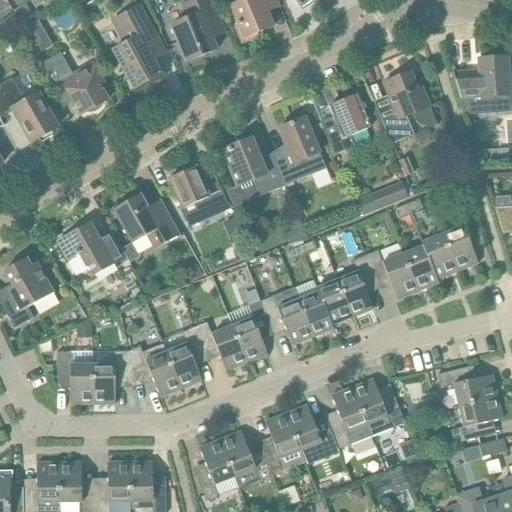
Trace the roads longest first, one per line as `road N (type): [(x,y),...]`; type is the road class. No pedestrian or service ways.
road 1 (residential): [(511,317),(374,350),(171,429),(50,427),(25,406),(0,351)]
road 2 (unclassified): [(0,220),(188,114),(424,7)]
